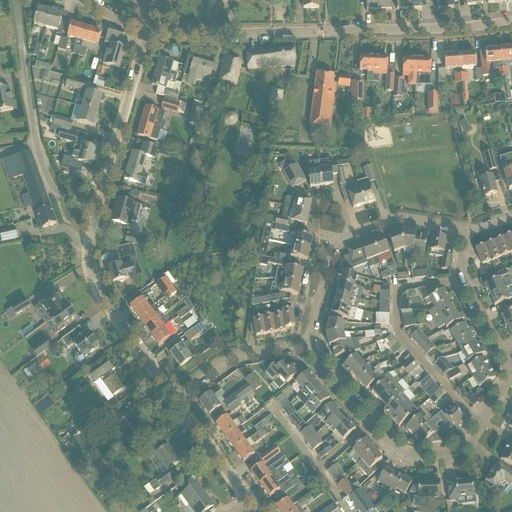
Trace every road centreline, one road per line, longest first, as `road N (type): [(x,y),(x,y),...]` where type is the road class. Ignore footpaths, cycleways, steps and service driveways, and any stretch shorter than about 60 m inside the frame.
road 1 (residential): [(462,231),(462,280),(508,367),(469,442),(402,451),(299,342)]
road 2 (residential): [(216,31),(511,21)]
road 3 (residential): [(101,203),(66,201),(38,159),(12,0)]
road 4 (residential): [(171,395),(91,286),(87,252),(101,203)]
road 5 (residential): [(101,203),(149,32)]
road 6 (residential): [(254,511),(171,395)]
road 7 (residential): [(171,395),(209,362),(299,342)]
road 8 (residential): [(299,342),(308,335),(330,253),(354,233)]
